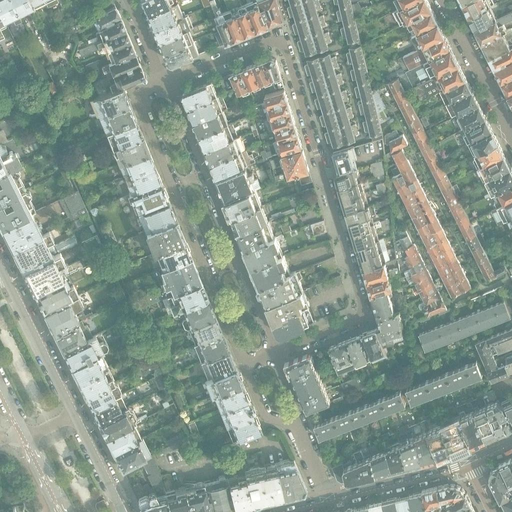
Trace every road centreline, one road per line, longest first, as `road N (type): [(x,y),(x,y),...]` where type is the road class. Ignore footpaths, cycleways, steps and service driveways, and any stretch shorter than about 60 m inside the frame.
road 1 (residential): [(275,355),(358,321),(362,311),(290,39),(163,83)]
road 2 (residential): [(163,83),(134,96),(243,368)]
road 3 (residential): [(275,355),(163,83)]
road 4 (residential): [(73,415),(0,268)]
road 5 (residential): [(444,0),(511,135)]
road 6 (tertiary): [(324,499),(468,461)]
